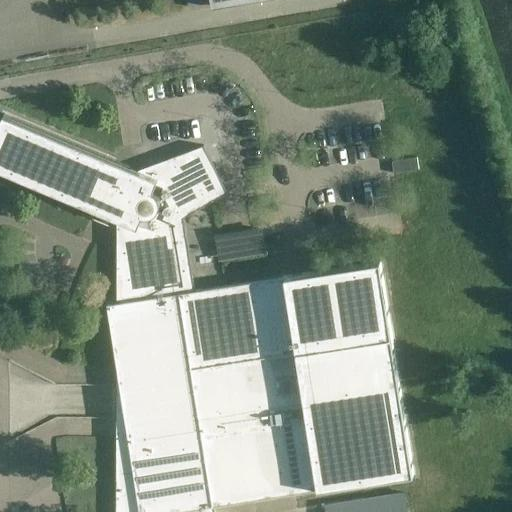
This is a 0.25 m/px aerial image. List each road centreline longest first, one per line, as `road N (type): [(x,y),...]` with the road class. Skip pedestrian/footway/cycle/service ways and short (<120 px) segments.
road 1 (unknown): [(113,75),(161,56),(229,49),(256,69),(283,163)]
road 2 (unknown): [(113,75),(148,104),(217,103),(244,169)]
